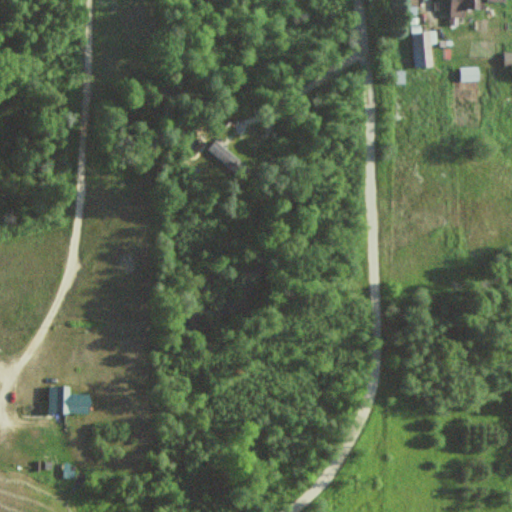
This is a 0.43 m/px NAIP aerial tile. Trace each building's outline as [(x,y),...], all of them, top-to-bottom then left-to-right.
[(507,0),(479,0),(453,0),(454,26),(469,26),(469,10),(487,10),(487,2),(507,2),(507,0)] [(434,44),(439,44),(438,31),(421,31),(421,26),(414,26),(416,68),(435,67),(434,44)] [(483,81),(483,67),(463,67),(463,81),(483,81)] [(208,149),(235,174),(244,165),(216,140),(208,149)] [(52,400),(52,407),(82,407),(82,386),(57,386),(57,400),(52,400)] [(66,478),(74,478),(74,462),(66,462),(66,478)]
